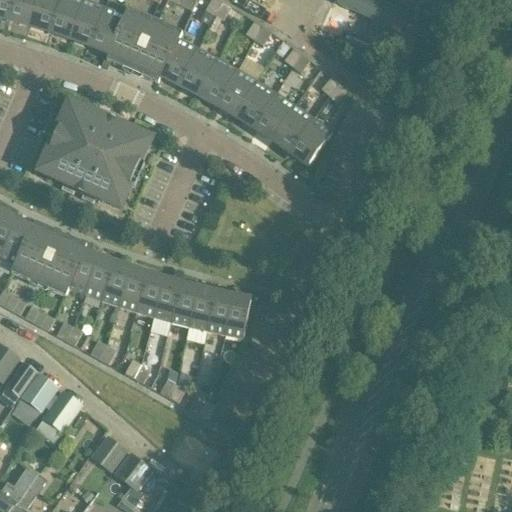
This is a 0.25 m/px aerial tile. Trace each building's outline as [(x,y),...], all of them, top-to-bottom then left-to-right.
[(0,0),(0,19),(29,27),(110,55),(107,63),(159,86),(162,78),(238,119),(310,167),(321,151),(324,152),(327,144),(333,136),(258,85),(179,43),(183,35),(128,11),(125,19),(70,0),(0,0)] [(168,0),(168,2),(192,13),(198,0),(168,0)] [(213,0),(206,13),(214,17),(222,4),(214,0),(213,0)] [(388,28),(403,34),(409,19),(364,0),(339,0),(336,8),(374,23),(370,34),(384,40),(388,28)] [(426,10),(428,5),(419,1),(417,6),(416,6),(413,14),(423,18),(427,10),(426,10)] [(222,4),(214,17),(224,23),(232,10),(222,4)] [(419,26),(420,26),(423,18),(413,14),(409,22),(410,22),(408,26),(417,30),(419,26)] [(246,37),(254,42),(263,29),(255,24),(246,37)] [(263,29),(254,42),(264,48),(272,35),(263,29)] [(412,43),(402,39),(401,38),(396,50),(406,55),(412,43)] [(285,63),(293,69),(302,57),(294,51),(285,63)] [(302,57),(293,69),(302,75),(311,63),(302,57)] [(322,92),(329,98),(339,86),(332,80),(322,92)] [(339,86),(329,98),(338,105),(348,93),(339,86)] [(70,107),(40,175),(65,186),(62,192),(73,197),(75,193),(84,197),(82,201),(94,206),(96,200),(121,211),(151,143),(126,132),(129,125),(117,121),(109,117),(98,111),(95,118),(70,107)] [(66,299),(70,292),(156,321),(244,342),(246,333),(250,324),(248,323),(252,304),(167,284),(84,255),(87,247),(36,225),(32,232),(0,214),(0,259),(15,268),(11,275),(66,299)] [(0,300),(0,306),(21,318),(27,307),(4,294),(0,300)] [(32,310),(26,321),(49,334),(55,322),(32,310)] [(57,339),(75,349),(83,335),(65,325),(57,339)] [(99,344),(91,357),(100,362),(107,348),(99,344)] [(0,385),(3,388),(20,364),(21,362),(0,347),(0,385)] [(117,354),(107,348),(100,362),(109,367),(117,354)] [(133,363),(126,376),(134,381),(141,367),(133,363)] [(6,390),(19,400),(37,376),(24,366),(6,390)] [(151,373),(141,367),(134,381),(144,386),(151,373)] [(22,401),(42,416),(59,392),(39,377),(22,401)] [(168,382),(161,396),(169,400),(176,387),(168,382)] [(186,392),(176,387),(169,400),(179,406),(186,392)] [(43,421),(63,436),(82,409),(62,395),(43,421)] [(198,399),(191,412),(199,417),(206,403),(198,399)] [(216,409),(206,403),(199,417),(209,422),(216,409)] [(85,425),(81,422),(70,436),(75,439),(85,425)] [(108,440),(93,459),(113,474),(128,455),(108,440)] [(131,457),(116,476),(138,493),(153,473),(131,457)] [(8,485),(0,496),(0,511),(13,511),(38,477),(28,470),(14,490),(8,485)] [(13,511),(27,511),(47,483),(38,477),(13,511)] [(88,506),(95,500),(88,493),(82,500),(88,506)]
